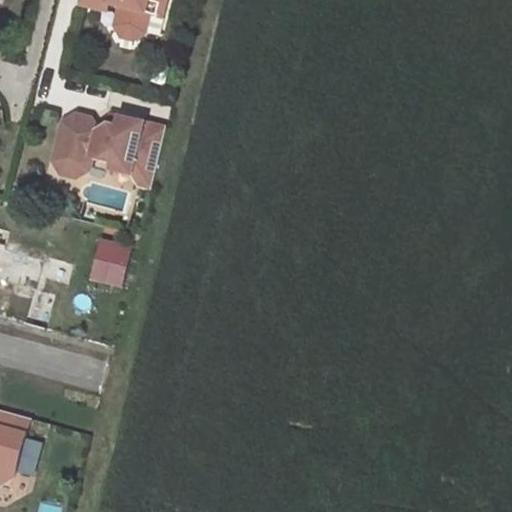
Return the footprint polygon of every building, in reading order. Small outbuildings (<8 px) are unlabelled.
[(82,0),(81,7),(109,14),(111,6),(123,9),(119,30),(125,41),(137,44),(148,37),(153,16),(149,15),(151,4),(168,8),(169,0),(82,0)] [(168,8),(151,4),(149,15),(153,16),(165,18),(168,8)] [(155,193),(169,134),(122,123),(120,132),(111,130),(101,136),(94,124),(79,120),(66,128),(59,155),(60,156),(67,167),(82,170),(94,163),(116,168),(114,175),(134,179),(141,190),(155,193)] [(111,130),(120,132),(122,123),(113,120),(111,130)] [(60,156),(59,155),(56,167),(64,180),(79,184),(92,175),(94,163),(82,170),(67,167),(60,156)] [(93,281),(125,288),(135,246),(103,238),(93,281)] [(0,246),(0,281),(35,290),(43,256),(0,246)] [(0,415),(0,433),(6,435),(10,419),(0,415)] [(0,490),(13,483),(30,424),(10,419),(6,435),(0,433),(0,490)]
